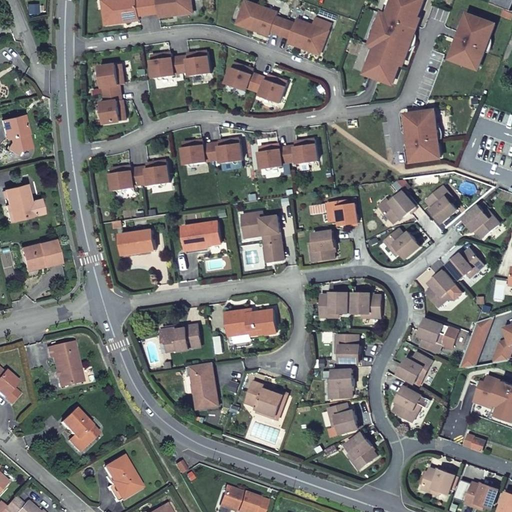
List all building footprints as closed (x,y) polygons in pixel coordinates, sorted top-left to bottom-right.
[(103,0),(107,24),(140,19),(139,15),(150,14),(147,0),(103,0)] [(147,0),(150,14),(159,12),(160,17),(193,12),(191,0),(147,0)] [(419,15),(424,0),(394,0),(389,14),(384,12),(372,45),(377,47),(371,65),(374,66),(371,74),(394,83),(401,65),(404,66),(422,16),(419,15)] [(511,10),(511,0),(492,0),(491,3),(511,11),(511,10)] [(280,12),(248,1),(240,23),(271,35),(273,31),(282,35),(287,19),(278,16),(280,12)] [(479,68),(496,23),(472,15),(469,23),(466,22),(456,50),(459,51),(456,59),(479,68)] [(297,23),(287,19),(282,35),(291,38),(290,42),(322,54),(330,31),(298,19),(297,23)] [(191,71),(192,76),(212,73),(209,51),(189,54),(189,55),(181,56),(183,72),(191,71)] [(152,55),(155,73),(156,78),(176,76),(176,73),(183,72),(181,56),(174,57),(173,53),(152,55)] [(125,84),(122,63),(100,66),(103,87),(104,87),(105,95),(121,92),(120,85),(125,84)] [(248,91),(249,88),(256,90),(261,75),(254,72),(256,69),(236,63),(229,84),(248,91)] [(269,78),(261,75),(256,90),(264,93),(263,96),(282,103),(289,82),(270,75),(269,78)] [(121,92),(105,95),(106,102),(102,102),(105,123),(127,120),(124,100),(123,100),(121,92)] [(417,161),(442,157),(436,110),(411,114),(412,123),(409,123),(412,152),(416,152),(417,161)] [(1,120),(4,133),(9,132),(10,139),(12,143),(8,150),(17,155),(20,150),(31,147),(23,115),(1,120)] [(221,143),(213,144),(215,160),(223,159),(224,164),(244,161),(241,139),(221,141),(221,143)] [(297,145),(289,146),(292,162),(299,161),(299,164),(320,161),(317,139),(297,142),(297,145)] [(208,161),(215,160),(213,144),(205,145),(205,140),(184,143),(188,165),(208,162),(208,161)] [(282,144),(261,147),(264,169),(285,167),(284,164),(292,162),(289,146),(282,148),(282,144)] [(148,167),(140,168),(143,184),(150,183),(151,186),(171,183),(168,161),(148,164),(148,167)] [(132,166),(112,169),(115,191),(135,188),(135,185),(143,184),(140,168),(133,169),(132,166)] [(403,186),(398,181),(392,185),(397,191),(403,186)] [(12,201),(16,217),(35,212),(46,210),(42,197),(32,200),(27,182),(5,188),(8,202),(12,201)] [(428,201),(432,206),(435,209),(432,211),(441,221),(443,224),(460,211),(454,204),(450,199),(452,196),(444,188),(428,201)] [(396,225),(401,221),(404,218),(405,220),(415,212),(418,209),(405,193),(398,198),(392,203),(390,200),(382,208),(396,225)] [(11,219),(16,217),(12,201),(8,202),(6,203),(11,219)] [(346,221),(346,225),(357,223),(361,223),(358,204),(350,205),(350,201),(331,204),(334,222),(342,221),(346,221)] [(486,212),(480,206),(464,219),(467,222),(476,233),(478,231),(484,239),(500,224),(492,215),(490,217),(486,212)] [(269,235),(274,262),(287,260),(281,216),(267,218),(266,212),(246,215),(249,234),(266,231),(267,235),(269,235)] [(186,227),(189,248),(211,245),(224,243),(220,222),(186,227)] [(154,230),(123,234),(126,254),(157,249),(154,230)] [(337,236),(336,231),(315,234),(317,243),(317,250),(314,251),(315,262),(338,259),(336,251),(336,247),(338,247),(337,236)] [(408,260),(422,249),(420,246),(413,238),(409,241),(406,237),(401,231),(396,235),(390,240),(387,242),(400,257),(403,254),(408,260)] [(387,237),(390,240),(396,235),(393,231),(387,237)] [(22,248),(26,266),(45,261),(46,265),(60,261),(55,239),(22,248)] [(211,245),(189,248),(190,255),(212,252),(211,245)] [(463,281),(470,275),(475,271),(477,273),(486,266),(472,249),(466,254),(464,256),(463,255),(449,266),(463,281)] [(45,261),(26,266),(27,270),(46,265),(45,261)] [(439,285),(436,288),(429,294),(442,308),(453,299),(457,303),(466,295),(445,272),(443,275),(435,281),(439,285)] [(322,317),(333,317),(333,313),(342,314),(350,314),(350,293),(342,293),(333,292),(333,295),(329,295),(322,295),(322,317)] [(362,293),(355,293),(355,314),(363,314),(371,314),(371,318),(383,318),(383,296),(376,296),(372,295),(372,293),(362,293)] [(229,313),(232,336),(253,333),(254,337),(269,335),(279,333),(276,310),(255,313),(251,313),(251,310),(229,313)] [(474,334),(461,369),(476,366),(495,316),(479,321),(474,334)] [(428,320),(423,332),(428,334),(427,338),(424,347),(441,353),(446,341),(456,346),(461,332),(428,320)] [(179,327),(164,329),(166,342),(169,341),(170,350),(179,348),(180,351),(190,349),(190,347),(203,346),(199,325),(188,326),(188,331),(179,332),(179,327)] [(496,358),(497,363),(510,360),(511,346),(511,325),(505,328),(509,340),(502,342),(496,358)] [(253,333),(232,336),(233,342),(254,339),(254,337),(253,333)] [(341,362),(362,363),(362,355),(362,347),(360,347),(360,342),(359,335),(338,335),(338,346),(341,346),(341,354),(341,362)] [(74,341),(48,347),(50,356),(54,355),(61,386),(83,380),(74,341)] [(404,369),(401,376),(417,385),(422,378),(426,380),(435,363),(419,353),(414,362),(412,365),(407,363),(404,369)] [(217,382),(214,362),(192,365),(199,408),(220,405),(218,388),(215,388),(214,384),(217,382)] [(0,392),(5,397),(18,382),(6,371),(4,374),(0,369),(0,392)] [(355,378),(354,370),(334,371),(334,380),(335,388),(331,388),(331,398),(353,398),(353,391),(353,387),(355,387),(355,378)] [(511,397),(511,394),(511,384),(488,375),(486,382),(482,381),(475,401),(493,408),(495,404),(502,407),(500,410),(511,414),(511,397)] [(422,387),(426,380),(422,378),(417,385),(422,387)] [(261,403),(259,409),(278,416),(286,396),(267,390),(268,386),(256,382),(249,399),(261,403)] [(278,416),(259,409),(257,413),(280,421),(291,394),(268,386),(267,390),(286,396),(278,416)] [(415,423),(421,413),(417,411),(421,404),(425,397),(407,387),(403,394),(399,403),(401,404),(399,407),(396,413),(415,423)] [(342,434),(360,429),(358,421),(356,415),(351,417),(350,413),(347,403),(330,409),(335,428),(339,426),(342,434)] [(62,422),(74,435),(85,446),(99,432),(76,408),(62,422)] [(511,414),(500,410),(499,415),(511,420),(511,414)] [(368,439),(363,433),(348,446),(353,452),(357,459),(354,461),(361,470),(379,457),(374,452),(372,448),(374,447),(368,439)] [(465,445),(472,448),(477,437),(477,436),(469,433),(465,445)] [(85,446),(74,435),(70,440),(80,451),(85,446)] [(472,448),(483,452),(487,440),(477,437),(472,448)] [(105,467),(114,483),(123,498),(142,487),(123,456),(105,467)] [(176,464),(182,472),(186,469),(181,461),(176,464)] [(451,495),(453,488),(457,477),(450,474),(441,471),(441,473),(431,470),(424,490),(434,494),(435,490),(443,492),(451,495)] [(0,491),(9,482),(0,473),(0,491)] [(466,502),(477,506),(478,503),(484,505),(493,508),(500,489),(485,484),(484,486),(479,485),(473,482),(466,502)] [(123,498),(114,483),(108,487),(117,501),(123,498)] [(255,511),(260,498),(227,485),(221,503),(236,509),(235,510),(238,511),(255,511)] [(500,511),(503,511),(511,511),(511,494),(507,492),(500,511)] [(16,495),(6,507),(12,511),(36,511),(25,503),(16,495)]
